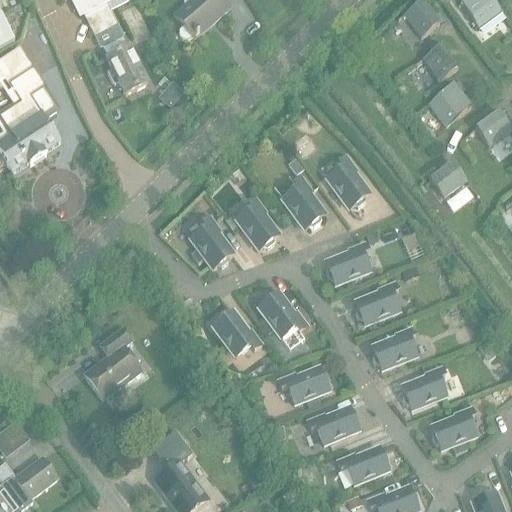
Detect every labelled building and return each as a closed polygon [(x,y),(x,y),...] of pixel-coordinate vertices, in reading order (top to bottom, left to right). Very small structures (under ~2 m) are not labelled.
[(227,13),(217,1),(218,0),(194,0),(195,0),(194,0),(185,0),(183,2),(183,6),(185,8),(171,20),(181,32),(179,34),(178,39),(181,43),(187,44),(191,40),(193,42),(227,13)] [(466,0),(457,7),(476,33),(499,15),(487,0),(466,0)] [(401,19),(418,41),(437,27),(420,5),(401,19)] [(0,26),(0,52),(11,46),(0,26)] [(126,51),(125,51),(120,41),(100,51),(105,62),(104,62),(109,72),(105,75),(112,88),(102,93),(109,106),(145,88),(126,51)] [(420,63),(437,86),(455,73),(438,50),(420,63)] [(18,51),(0,62),(0,88),(12,107),(0,114),(0,132),(2,135),(0,136),(0,162),(9,177),(47,154),(59,146),(44,122),(54,115),(41,93),(44,91),(18,51)] [(433,102),(427,107),(444,130),(451,125),(469,112),(451,89),(433,102)] [(473,133),(486,151),(509,134),(496,116),(473,133)] [(352,211),(356,212),(363,206),(364,202),(367,199),(352,178),(355,176),(345,162),(337,167),(341,172),(326,183),(348,213),(352,211)] [(428,184),(442,202),(464,185),(451,167),(428,184)] [(307,231),(312,232),(319,227),(319,222),(323,219),(307,199),(310,196),(300,182),(293,188),(296,193),(281,204),(304,234),(307,231)] [(261,251),(266,253),(273,247),(273,243),(277,240),(261,219),(265,217),(254,203),(247,208),(250,213),(235,224),(258,254),(261,251)] [(215,270),(220,271),(227,266),(227,262),(231,259),(216,238),(219,236),(208,221),(201,227),(204,232),(189,243),(212,273),(215,270)] [(332,285),(333,290),(368,276),(361,259),(367,256),(363,248),(347,254),(348,258),(324,267),(326,272),(324,275),(327,284),(332,285)] [(361,325),(363,330),(398,316),(391,298),(396,296),(393,287),(377,294),(378,298),(354,307),(356,312),(354,315),(357,324),(361,325)] [(295,316),(292,319),(277,298),(273,301),(269,300),(262,305),(261,310),(257,312),(280,342),(295,331),(299,336),(306,331),(295,316)] [(250,335),(246,337),(231,316),(227,319),(223,318),(216,324),(215,328),(212,331),(234,361),(249,350),(253,354),(260,349),(250,335)] [(82,380),(100,405),(139,376),(121,352),(130,345),(121,333),(98,351),(106,363),(82,380)] [(378,370),(380,375),(415,361),(408,344),(414,341),(410,333),(394,339),(395,343),(371,352),(373,357),(371,360),(374,369),(378,370)] [(408,410),(410,414),(444,401),(437,383),(443,381),(440,372),(423,379),(425,382),(401,392),(403,396),(400,400),(404,409),(408,410)] [(326,391),(328,387),(324,379),(320,377),(319,373),(294,382),(293,379),(277,385),(280,394),(286,392),(292,409),(327,395),(326,391)] [(437,450),(439,454),(474,441),(467,423),(473,421),(469,412),(453,419),(454,423),(430,432),(432,436),(430,440),(433,449),(437,450)] [(355,431),(357,427),(354,418),(350,417),(348,413),(324,423),(322,419),(306,426),(310,434),(315,432),(322,449),(357,435),(355,431)] [(152,486),(171,511),(196,511),(207,504),(178,467),(190,458),(173,435),(150,453),(166,475),(152,486)] [(385,471),(387,467),(383,459),(379,457),(378,453),(354,463),(352,459),(336,466),(339,474),(345,472),(352,489),(387,475),(385,471)] [(12,483),(28,504),(55,484),(39,463),(12,483)] [(0,468),(0,488),(12,480),(3,467),(0,468)] [(415,511),(417,507),(413,498),(409,497),(407,493),(383,502),(382,499),(366,505),(368,511),(373,511),(375,511),(374,511),(415,511)] [(499,511),(493,498),(489,500),(485,498),(477,501),(475,505),(471,507),(473,511),(499,511)]
